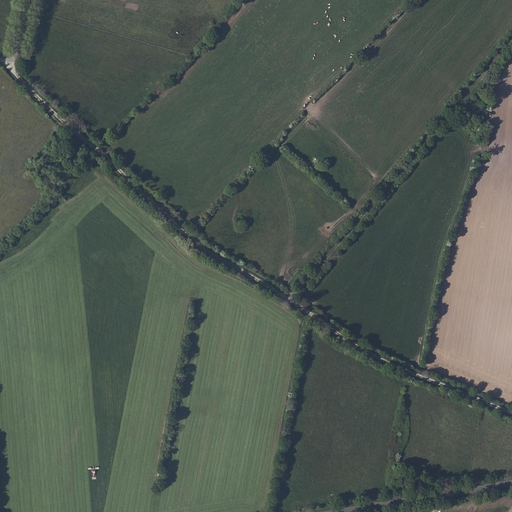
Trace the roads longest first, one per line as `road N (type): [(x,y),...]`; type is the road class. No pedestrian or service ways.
road 1 (track): [(7,66),(200,246),(367,352),(511,413)]
road 2 (track): [(293,304),(511,41)]
road 3 (unclassified): [(344,511),(511,483)]
